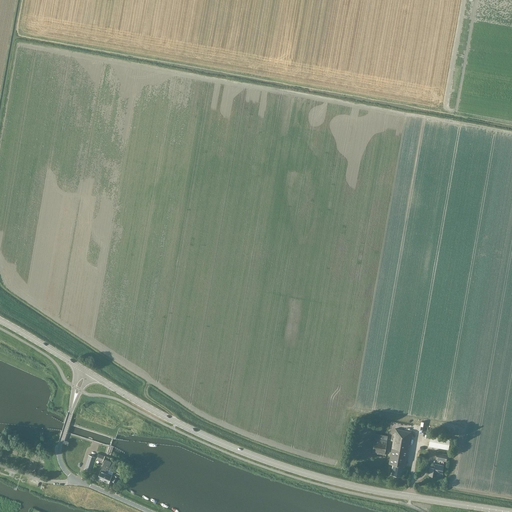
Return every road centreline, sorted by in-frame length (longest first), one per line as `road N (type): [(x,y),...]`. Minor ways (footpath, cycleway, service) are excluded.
road 1 (primary): [(508,511),(295,470),(197,433),(85,370)]
road 2 (unclassified): [(150,511),(75,479),(60,463),(85,370)]
